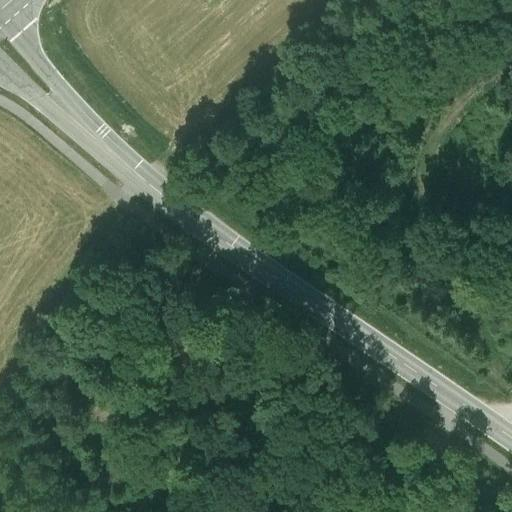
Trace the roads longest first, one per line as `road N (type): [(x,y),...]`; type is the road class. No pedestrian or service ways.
road 1 (tertiary): [(0,34),(106,151),(165,198),(511,439)]
road 2 (track): [(457,401),(449,434),(486,502),(466,511)]
